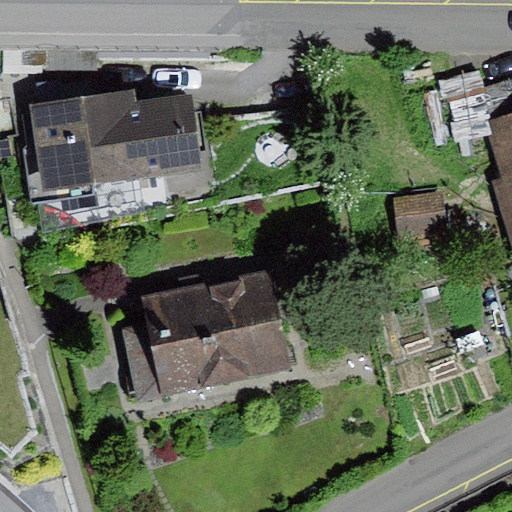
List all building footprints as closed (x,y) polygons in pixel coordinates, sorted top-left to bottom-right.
[(135,94),(32,110),(45,195),(202,172),(192,102),(138,110),(135,94)] [(511,115),(486,124),(505,183),(511,181),(511,115)] [(511,181),(505,183),(498,187),(511,229),(511,181)] [(441,194),(393,201),(399,242),(447,235),(441,194)] [(272,274),(142,300),(148,329),(122,334),(136,403),(292,373),(272,274)]
